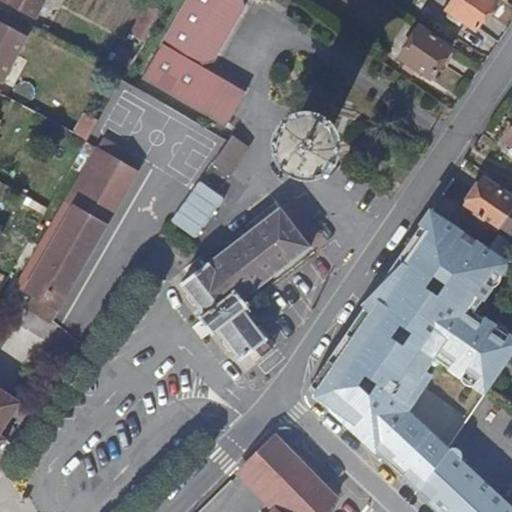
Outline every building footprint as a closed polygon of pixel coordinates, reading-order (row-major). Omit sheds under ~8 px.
[(41,0),(0,0),(0,3),(31,20),(41,0)] [(184,0),(141,78),(217,122),(234,90),(194,67),(199,61),(201,62),(211,58),(241,3),(240,0),(184,0)] [(492,2),(488,0),(451,0),(444,10),(474,29),(492,2)] [(130,36),(142,43),(160,12),(148,6),(130,36)] [(0,76),(22,37),(0,25),(0,76)] [(418,28),(397,58),(428,79),(437,67),(443,72),(453,57),(447,53),(449,50),(418,28)] [(234,90),(217,122),(224,125),(242,95),(234,90)] [(83,116),(72,136),(85,142),(96,122),(83,116)] [(210,131),(214,125),(201,118),(197,124),(210,131)] [(303,126),(296,127),(291,131),(287,137),(285,145),(287,152),(291,158),(298,161),(304,162),(310,161),(316,157),(320,151),(321,146),(320,139),(318,133),(311,128),(303,126)] [(224,139),(227,134),(218,128),(215,133),(224,139)] [(511,150),(511,130),(503,144),(511,150)] [(234,172),(248,144),(230,135),(216,163),(234,172)] [(95,149),(84,143),(79,152),(89,158),(17,285),(33,295),(27,307),(49,320),(132,173),(113,161),(118,152),(100,141),(95,149)] [(199,176),(159,231),(189,254),(230,199),(199,176)] [(462,205),(510,238),(511,234),(511,197),(482,177),(462,205)] [(244,301),(310,247),(304,239),(316,231),(292,201),(280,210),(278,208),(208,264),(199,272),(191,278),(182,285),(206,317),(201,320),(203,322),(211,332),(214,335),(218,331),(234,352),(242,347),(250,341),(260,332),(261,331),(254,323),(258,319),(244,301)] [(432,208),(420,224),(436,235),(447,218),(434,209),(432,208)] [(511,334),(474,308),(508,261),(447,218),(436,235),(420,224),(415,232),(420,237),(325,375),(318,386),(374,438),(421,483),(446,449),(468,417),(484,393),(486,391),(511,356),(511,353),(511,334)] [(371,441),(374,438),(318,386),(325,375),(329,368),(374,303),(420,237),(415,232),(352,325),(309,387),(325,402),(326,400),(334,405),(371,441)] [(199,272),(208,264),(202,256),(193,263),(199,272)] [(260,332),(250,341),(257,349),(267,341),(260,332)] [(0,451),(10,443),(1,437),(21,405),(0,392),(0,451)] [(237,475),(274,511),(275,509),(278,511),(324,511),(335,496),(284,444),(275,437),(237,475)] [(382,452),(418,487),(421,483),(374,438),(371,441),(373,442),(382,452)] [(444,511),(511,511),(511,509),(457,457),(459,452),(457,447),(452,445),(450,445),(446,449),(421,483),(418,487),(444,511)]
